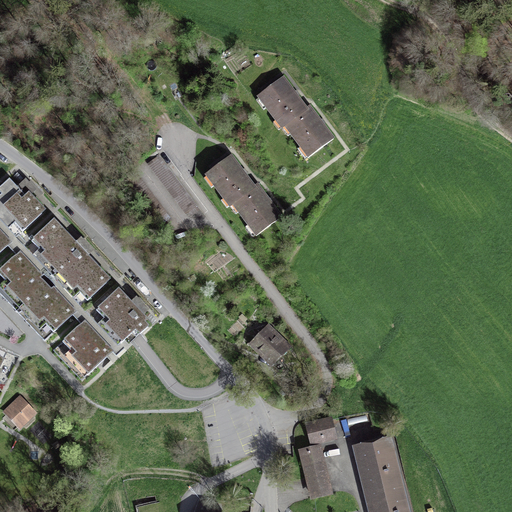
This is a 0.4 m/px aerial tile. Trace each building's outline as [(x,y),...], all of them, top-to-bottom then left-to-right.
[(283,78),(257,97),(281,129),(285,126),(307,110),(283,78)] [(310,108),(307,110),(285,126),(309,158),(334,139),(310,108)] [(160,155),(148,163),(178,203),(190,195),(160,155)] [(231,156),(205,175),(230,207),(233,205),(255,188),(231,156)] [(136,173),(125,181),(155,221),(166,213),(136,173)] [(9,179),(2,186),(6,191),(0,196),(0,215),(1,216),(5,213),(23,232),(45,211),(30,196),(28,194),(26,197),(9,179)] [(258,186),(255,188),(233,205),(256,236),(282,217),(258,186)] [(81,250),(54,221),(32,241),(50,260),(46,264),(66,285),(70,282),(87,301),(109,280),(81,250)] [(0,252),(11,243),(0,231),(0,252)] [(38,272),(20,252),(0,271),(0,293),(37,333),(45,341),(76,312),(57,292),(54,295),(45,285),(35,275),(38,272)] [(121,344),(136,330),(140,334),(148,327),(143,323),(147,320),(131,304),(118,290),(96,311),(114,329),(110,333),(121,344)] [(96,334),(84,322),(63,342),(80,361),(77,364),(87,375),(110,354),(104,348),(107,345),(96,334)] [(290,348),(268,327),(251,344),(260,352),(263,349),(276,362),(290,348)] [(32,413),(20,401),(7,413),(19,425),(32,413)] [(337,437),(332,419),(306,425),(311,443),(337,437)] [(357,447),(372,511),(405,511),(388,440),(357,447)] [(312,499),(331,494),(319,445),(300,450),(312,499)] [(162,511),(160,502),(138,507),(138,511),(162,511)]
